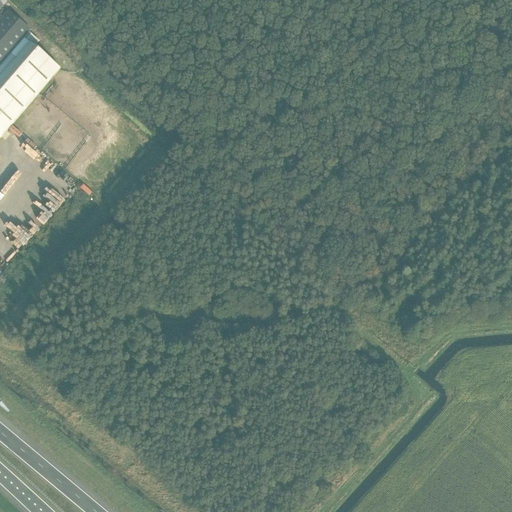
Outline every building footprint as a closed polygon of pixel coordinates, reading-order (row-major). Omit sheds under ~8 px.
[(0,65),(29,32),(31,30),(8,11),(0,20),(0,65)] [(0,139),(61,69),(35,47),(40,41),(29,32),(0,65),(0,139)] [(23,168),(28,164),(23,157),(18,161),(23,168)] [(6,188),(12,179),(9,176),(2,185),(6,188)] [(66,195),(72,186),(59,178),(53,188),(66,195)] [(83,185),(80,188),(89,198),(93,195),(83,185)] [(43,206),(46,202),(54,209),(60,202),(51,195),(45,202),(34,192),(31,196),(43,206)] [(0,226),(0,232),(10,241),(7,245),(12,249),(4,257),(9,261),(24,245),(1,225),(0,226)]
